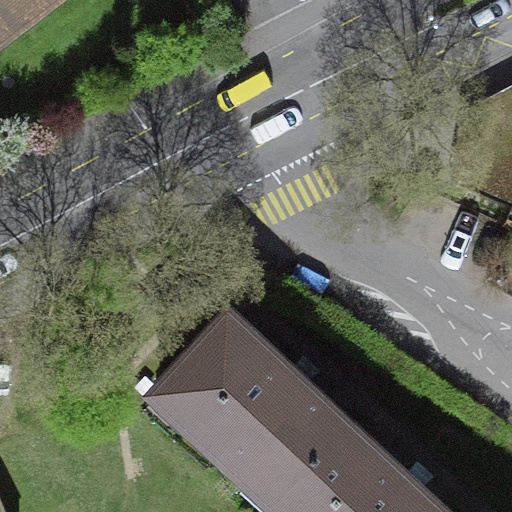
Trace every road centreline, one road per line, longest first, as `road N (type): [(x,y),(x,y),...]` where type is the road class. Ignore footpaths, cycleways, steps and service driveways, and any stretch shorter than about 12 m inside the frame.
road 1 (secondary): [(207,136),(0,244)]
road 2 (residential): [(393,275),(207,136)]
road 3 (secondary): [(341,64),(438,51),(511,14)]
road 4 (residential): [(511,387),(469,355),(393,275)]
road 5 (secondary): [(341,64),(207,136)]
road 6 (residential): [(511,333),(393,275)]
